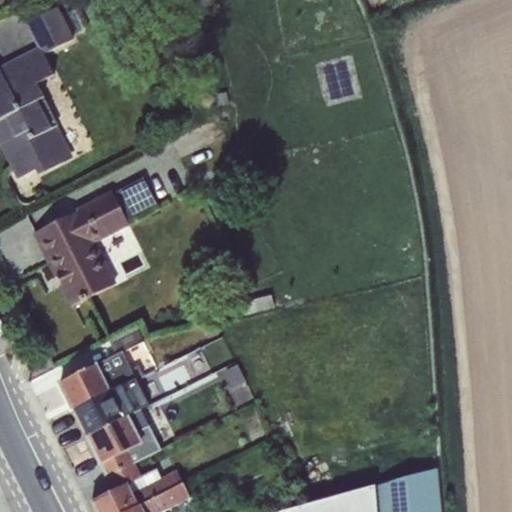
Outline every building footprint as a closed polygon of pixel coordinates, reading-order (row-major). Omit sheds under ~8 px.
[(0,0),(0,12),(10,8),(6,0),(0,0)] [(0,145),(13,172),(31,163),(38,177),(73,159),(37,85),(54,77),(44,54),(74,41),(59,6),(26,23),(37,49),(0,65),(0,145)] [(143,179),(34,234),(72,307),(117,285),(96,244),(129,227),(127,223),(157,206),(143,179)] [(270,295),(241,302),(243,313),(244,315),(274,308),(270,295)] [(243,313),(241,302),(215,308),(217,318),(243,313)] [(116,355),(122,353),(143,344),(136,329),(108,340),(116,355)] [(122,353),(116,355),(59,384),(73,411),(136,379),(142,376),(137,366),(130,369),(122,353)] [(239,364),(225,371),(234,389),(248,382),(239,364)] [(136,379),(73,411),(87,437),(140,411),(150,406),(136,379)] [(140,411),(87,437),(107,478),(134,464),(161,451),(140,411)] [(134,464),(107,478),(114,491),(91,502),(95,511),(126,511),(182,483),(176,471),(161,479),(156,469),(140,476),(134,464)] [(440,511),(437,469),(282,511),(440,511)] [(182,483),(126,511),(165,511),(190,498),(182,483)]
